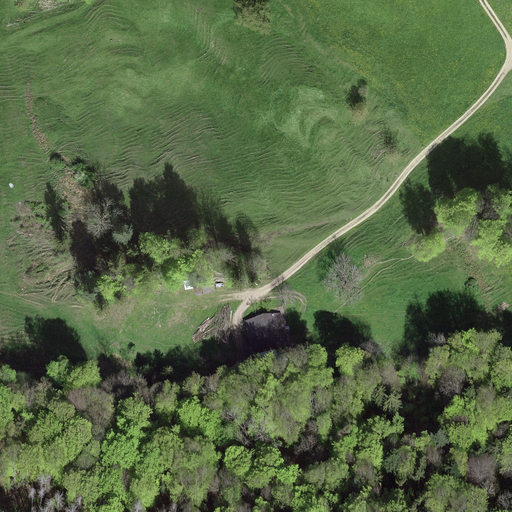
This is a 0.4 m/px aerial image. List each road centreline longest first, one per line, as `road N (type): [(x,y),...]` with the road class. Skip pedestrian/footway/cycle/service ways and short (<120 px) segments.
road 1 (track): [(0,419),(55,408),(133,446),(227,472),(399,444)]
road 2 (track): [(511,59),(377,205),(283,277),(205,301)]
